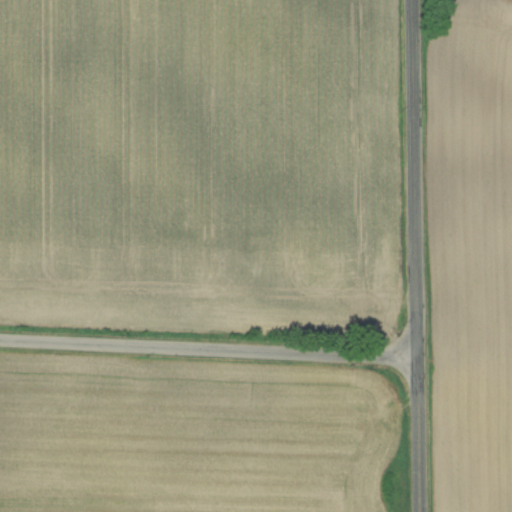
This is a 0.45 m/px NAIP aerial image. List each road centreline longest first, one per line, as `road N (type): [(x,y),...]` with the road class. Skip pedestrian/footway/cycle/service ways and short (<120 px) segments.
road 1 (tertiary): [(421,511),(413,0)]
road 2 (tertiary): [(0,338),(419,357)]
